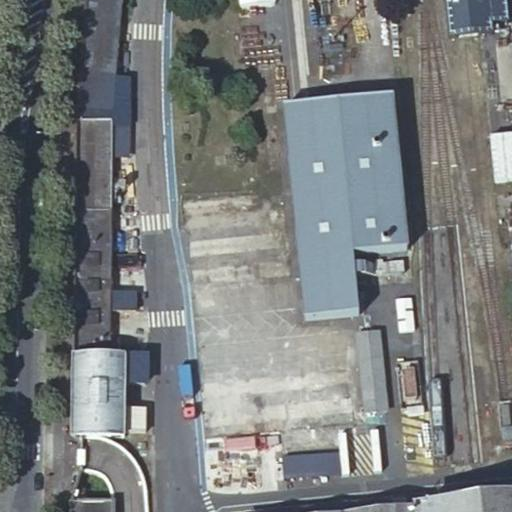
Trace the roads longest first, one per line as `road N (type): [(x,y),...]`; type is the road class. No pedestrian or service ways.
road 1 (secondary): [(15,511),(19,205),(37,0)]
road 2 (unknown): [(174,499),(511,473)]
